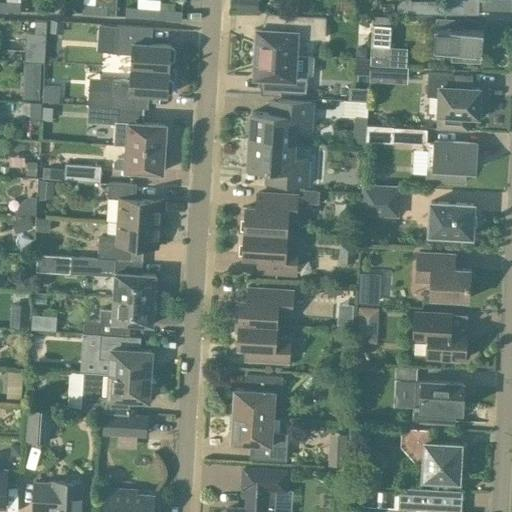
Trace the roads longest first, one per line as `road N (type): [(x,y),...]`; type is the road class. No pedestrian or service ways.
road 1 (residential): [(182,511),(212,0)]
road 2 (unclassified): [(500,511),(511,304)]
